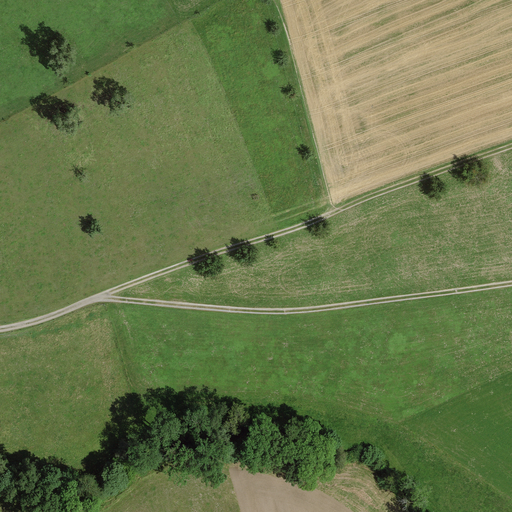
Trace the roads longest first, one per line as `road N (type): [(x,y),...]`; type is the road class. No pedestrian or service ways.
road 1 (track): [(0,328),(511,147)]
road 2 (track): [(99,296),(289,311),(511,283)]
